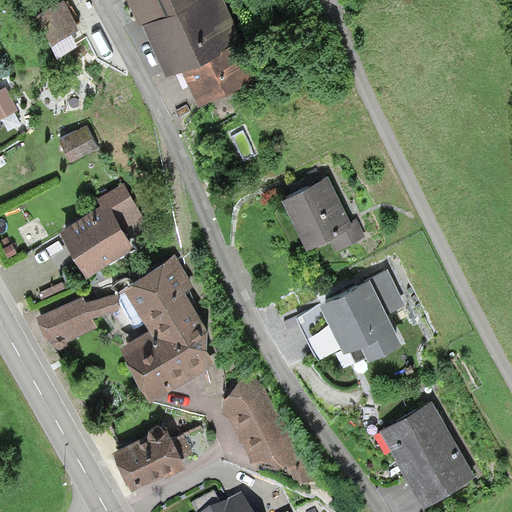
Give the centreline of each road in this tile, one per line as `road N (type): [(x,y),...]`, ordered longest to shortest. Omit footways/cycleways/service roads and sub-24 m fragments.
road 1 (residential): [(99,0),(167,123),(251,315),(373,511)]
road 2 (track): [(111,511),(223,451),(218,356),(169,161),(179,151)]
road 3 (residential): [(511,388),(329,2)]
road 4 (tertiary): [(0,319),(104,505)]
